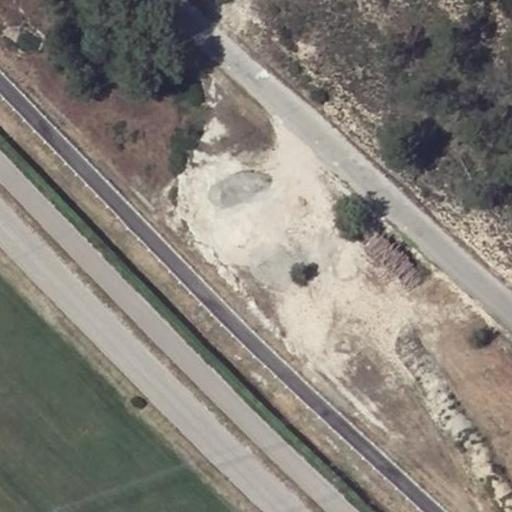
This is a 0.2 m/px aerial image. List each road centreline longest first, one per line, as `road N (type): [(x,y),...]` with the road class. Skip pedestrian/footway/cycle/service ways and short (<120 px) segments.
road 1 (unknown): [(434,511),(246,338),(0,82)]
road 2 (unknown): [(0,164),(344,511)]
road 3 (unknown): [(286,511),(0,222)]
